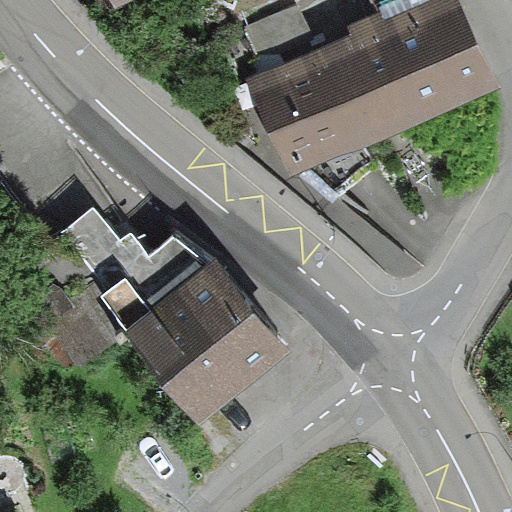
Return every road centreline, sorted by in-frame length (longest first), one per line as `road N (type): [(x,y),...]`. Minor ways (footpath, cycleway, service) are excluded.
road 1 (tertiary): [(395,364),(297,267),(156,153),(5,0)]
road 2 (residential): [(212,511),(395,364)]
road 3 (residential): [(395,364),(455,297),(511,209)]
road 4 (tertiary): [(479,511),(445,439),(395,364)]
